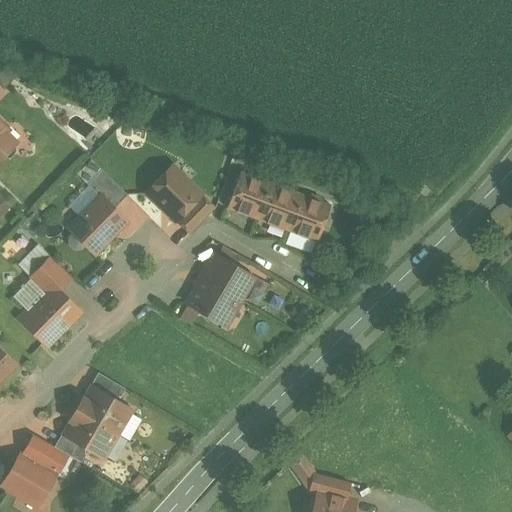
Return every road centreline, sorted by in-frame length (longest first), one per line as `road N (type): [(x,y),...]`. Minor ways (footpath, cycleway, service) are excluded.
road 1 (secondary): [(160,511),(511,163)]
road 2 (residential): [(0,417),(164,242)]
